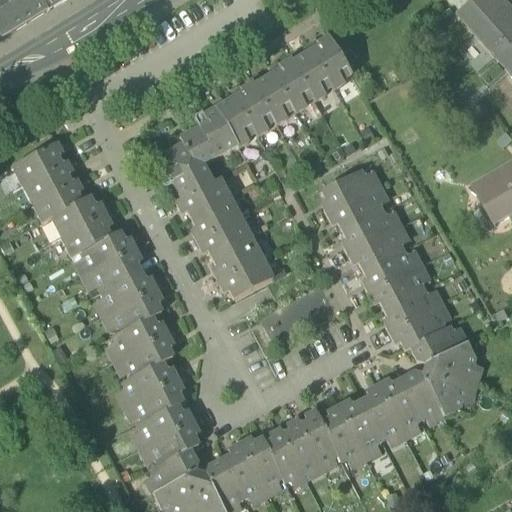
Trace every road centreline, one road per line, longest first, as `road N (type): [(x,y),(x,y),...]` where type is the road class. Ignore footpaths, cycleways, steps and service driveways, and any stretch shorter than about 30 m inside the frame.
road 1 (residential): [(59,43),(226,363)]
road 2 (residential): [(254,414),(367,353)]
